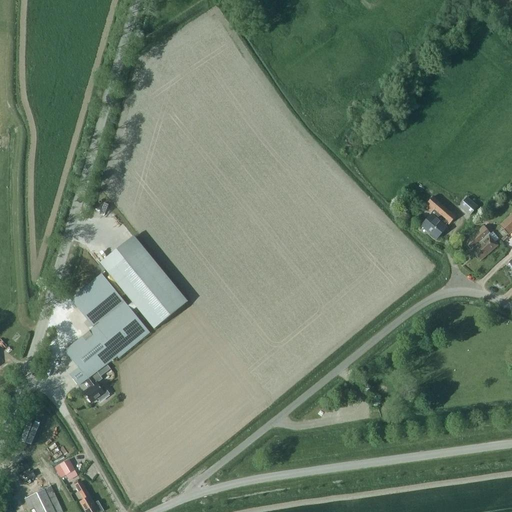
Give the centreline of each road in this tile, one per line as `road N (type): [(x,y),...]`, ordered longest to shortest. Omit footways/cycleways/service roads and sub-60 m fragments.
road 1 (tertiary): [(0,440),(135,0)]
road 2 (residential): [(188,497),(411,310),(454,291),(511,306)]
road 3 (unclassified): [(188,497),(244,481),(511,443)]
road 4 (track): [(121,511),(63,410),(24,378)]
